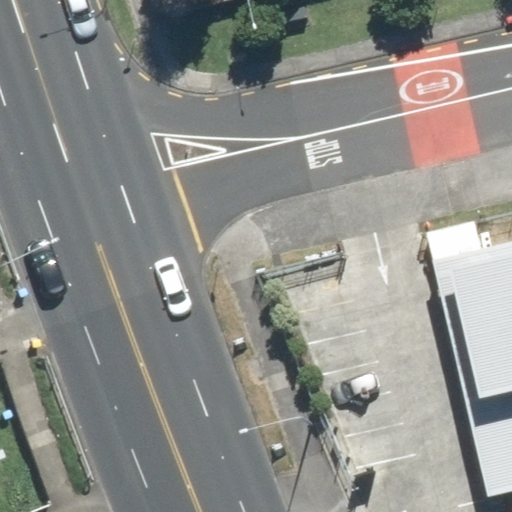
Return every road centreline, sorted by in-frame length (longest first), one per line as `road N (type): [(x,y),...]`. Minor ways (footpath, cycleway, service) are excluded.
road 1 (primary): [(94,213),(202,511)]
road 2 (tertiary): [(37,52),(153,116),(219,132),(317,137)]
road 3 (tertiary): [(317,137),(94,213)]
road 4 (tertiary): [(511,89),(317,137)]
road 5 (primary): [(37,52),(94,213)]
